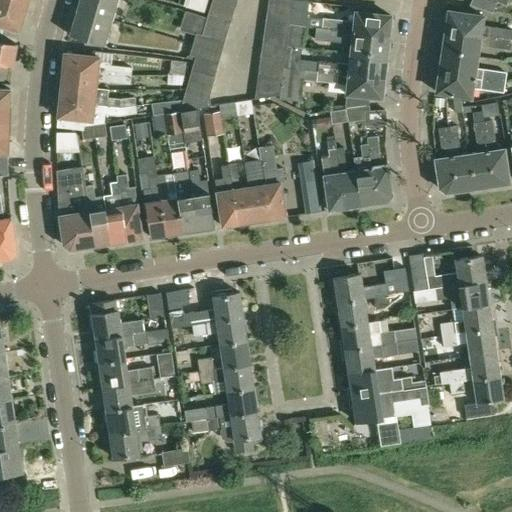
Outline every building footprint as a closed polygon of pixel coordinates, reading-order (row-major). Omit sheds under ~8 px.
[(0,0),(0,9),(22,16),(26,0),(25,0),(0,0)] [(78,0),(76,9),(111,19),(116,0),(78,0)] [(184,0),(183,6),(204,13),(207,0),(184,0)] [(236,0),(211,0),(211,1),(234,8),(236,0)] [(267,0),(266,9),(290,13),(291,11),(292,3),(292,2),(291,0),(267,0)] [(471,0),(469,5),(473,7),(492,14),(497,2),(491,0),(471,0)] [(211,1),(208,12),(231,19),(234,8),(211,1)] [(0,24),(18,30),(22,16),(0,9),(0,24)] [(104,44),(111,19),(76,9),(69,34),(104,44)] [(265,21),(289,24),(290,13),(266,9),(265,21)] [(483,16),(452,11),(448,10),(448,13),(445,14),(444,21),(446,22),(445,29),(510,40),(511,30),(481,25),(483,16)] [(201,33),(205,22),(206,17),(185,11),(179,30),(195,35),(195,31),(201,33)] [(208,12),(206,17),(205,22),(228,29),(231,19),(208,12)] [(322,28),(388,35),(389,27),(392,26),(392,20),(390,18),(390,15),(386,15),(355,12),(354,21),(323,17),(322,28)] [(288,27),(289,24),(265,21),(263,33),(287,36),(288,27)] [(205,22),(201,33),(224,40),(228,29),(205,22)] [(316,36),(321,37),(352,40),(350,51),(350,52),(386,56),(386,54),(386,52),(389,51),(390,44),(387,42),(388,35),(322,28),(317,27),(317,28),(316,36)] [(509,49),(510,40),(445,29),(444,37),(442,38),(441,45),(443,46),(442,51),(476,56),(478,44),(509,49)] [(224,40),(201,33),(195,31),(195,35),(192,43),(221,51),(224,40)] [(261,45),(285,48),(287,36),(263,33),(261,45)] [(0,62),(11,65),(15,43),(0,40),(0,62)] [(218,62),(221,51),(192,43),(189,54),(185,58),(193,60),(195,55),(218,62)] [(284,60),(285,48),(261,45),(260,57),(284,60)] [(96,55),(63,51),(62,68),(131,74),(132,67),(114,65),(115,53),(97,52),(96,55)] [(442,51),(442,53),(441,56),(439,57),(438,63),(440,65),(439,72),(503,82),(504,73),(475,68),(476,56),(442,51)] [(386,58),(386,56),(350,52),(350,54),(349,65),(318,61),(317,70),(384,78),(384,70),(387,69),(388,63),(385,61),(386,58)] [(195,55),(193,60),(192,66),(215,73),(218,62),(195,55)] [(282,72),(284,60),(260,57),(258,68),(282,72)] [(168,74),(183,75),(185,75),(186,61),(162,59),(162,73),(168,73),(168,74)] [(211,84),(215,73),(192,66),(188,77),(211,84)] [(296,68),(283,67),(278,100),(291,102),(296,68)] [(130,83),(131,74),(62,68),(60,86),(95,88),(96,79),(130,83)] [(280,84),(282,72),(258,68),(256,80),(280,84)] [(383,86),(384,78),(317,70),(311,70),(304,69),(303,80),(316,81),(347,84),(346,94),(370,96),(377,97),(381,97),(382,95),(384,93),(385,87),(383,86)] [(502,91),(503,82),(439,72),(438,80),(435,81),(434,87),(436,89),(436,92),(470,98),(471,87),(502,91)] [(181,84),(183,75),(168,74),(167,84),(181,84)] [(188,77),(185,88),(208,95),(211,84),(188,77)] [(279,96),(280,84),(256,80),(254,100),(271,97),(279,96)] [(95,88),(60,86),(58,100),(120,106),(135,105),(134,97),(120,98),(108,97),(108,90),(95,88)] [(10,88),(0,87),(0,104),(9,105),(10,88)] [(208,95),(185,88),(185,90),(183,98),(179,111),(180,110),(195,108),(210,106),(208,95)] [(444,98),(435,97),(434,106),(444,107),(444,98)] [(163,101),(163,113),(179,111),(183,98),(163,101)] [(454,112),(462,111),(461,106),(461,100),(452,99),(454,112)] [(136,112),(135,105),(120,106),(58,100),(57,116),(58,116),(57,127),(82,129),(83,130),(84,125),(92,124),(103,122),(104,112),(120,114),(136,112)] [(237,116),(253,113),(252,107),(252,106),(251,100),(235,102),(237,116)] [(233,135),(230,117),(237,116),(235,102),(219,105),(220,111),(224,133),(224,136),(233,135)] [(481,110),(482,117),(498,114),(496,102),(481,104),(482,110),(481,110)] [(0,120),(8,121),(9,105),(0,104),(0,120)] [(369,106),(346,110),(348,122),(364,120),(364,112),(370,111),(369,106)] [(198,108),(195,108),(180,110),(180,113),(181,114),(183,131),(185,142),(203,139),(198,108)] [(179,111),(163,113),(166,128),(167,134),(183,131),(181,114),(180,113),(180,110),(179,111)] [(331,124),(347,122),(345,110),(329,112),(331,124)] [(385,125),(386,121),(385,110),(381,110),(370,111),(364,112),(364,120),(365,126),(385,125)] [(478,152),(470,153),(475,188),(493,186),(483,122),(482,117),(481,110),(472,112),(478,152)] [(203,114),(206,136),(224,133),(220,111),(203,114)] [(163,113),(158,114),(153,115),(155,129),(166,128),(163,113)] [(0,136),(7,137),(8,121),(0,120),(0,136)] [(483,122),(493,186),(510,183),(509,179),(504,148),(496,149),(492,120),(483,122)] [(105,136),(103,122),(92,124),(94,137),(105,136)] [(146,122),(134,124),(136,138),(149,136),(146,122)] [(83,138),(94,137),(92,124),(84,125),(83,130),(82,129),(83,138)] [(109,126),(111,140),(127,137),(125,124),(109,126)] [(457,125),(448,126),(458,191),(475,188),(470,153),(462,154),(457,125)] [(445,192),(445,193),(458,191),(448,126),(438,128),(443,158),(435,159),(439,188),(445,192)] [(57,132),(57,152),(78,152),(75,132),(57,132)] [(366,135),(367,143),(377,203),(387,201),(392,195),(387,164),(381,165),(376,133),(366,135)] [(377,203),(367,143),(358,144),(360,156),(353,157),(355,170),(360,205),(377,203)] [(270,218),(285,215),(280,183),(284,182),(282,167),(277,168),(273,144),(259,147),(260,159),(270,218)] [(342,147),(335,148),(344,208),(360,205),(355,170),(346,171),(342,147)] [(329,210),(344,208),(335,148),(327,149),(328,156),(321,157),(329,210)] [(270,218),(260,159),(244,161),(248,186),(254,220),(270,218)] [(228,164),(238,223),(254,220),(248,186),(240,187),(236,162),(228,164)] [(215,179),(217,191),(222,225),(238,223),(228,164),(220,165),(222,178),(215,179)] [(95,244),(85,186),(82,166),(56,169),(60,215),(64,244),(69,248),(95,244)] [(141,178),(144,202),(150,236),(165,234),(156,174),(156,168),(148,170),(149,177),(141,178)] [(213,227),(208,192),(206,180),(199,181),(197,169),(189,170),(198,229),(213,227)] [(173,172),(177,197),(182,231),(198,229),(189,170),(173,172)] [(164,173),(156,174),(165,234),(182,231),(177,197),(168,198),(164,173)] [(117,176),(117,180),(127,239),(143,237),(137,203),(133,178),(127,179),(126,174),(117,176)] [(127,239),(117,180),(111,181),(113,194),(103,196),(110,242),(127,239)] [(93,185),(85,186),(95,244),(110,242),(103,196),(95,197),(93,185)] [(0,258),(9,257),(15,250),(10,217),(3,218),(0,200),(0,258)] [(427,276),(425,265),(423,253),(408,255),(410,267),(414,290),(435,287),(433,275),(427,276)] [(433,275),(435,287),(449,285),(459,283),(486,279),(482,256),(456,259),(457,272),(433,275)] [(385,282),(362,286),(361,274),(334,278),(338,302),(364,298),(374,296),(389,294),(409,291),(405,266),(394,268),(383,270),(385,282)] [(489,304),(486,279),(459,283),(449,285),(451,297),(453,309),(463,308),(489,304)] [(451,297),(449,285),(435,287),(436,299),(451,297)] [(185,325),(192,324),(243,316),(239,292),(212,296),(214,308),(183,313),(182,305),(189,304),(186,288),(165,291),(171,327),(185,325)] [(165,316),(161,292),(147,294),(150,318),(165,316)] [(389,294),(374,296),(376,308),(391,306),(389,294)] [(338,302),(341,325),(368,322),(364,298),(338,302)] [(95,339),(146,331),(145,321),(121,324),(119,311),(117,311),(115,300),(91,303),(92,315),(95,339)] [(456,333),(466,332),(493,328),(489,304),(463,308),(464,320),(454,322),(440,323),(442,335),(456,333)] [(218,332),(220,344),(246,339),(243,316),(192,324),(194,336),(218,332)] [(395,342),(394,331),(380,333),(378,320),(368,322),(341,325),(345,349),(395,342)] [(167,328),(158,329),(160,341),(168,340),(167,328)] [(493,328),(466,332),(470,355),(496,351),(493,328)] [(146,331),(95,339),(99,363),(125,359),(124,346),(148,343),(146,331)] [(457,346),(456,333),(442,335),(443,348),(457,346)] [(246,339),(220,344),(223,368),(250,364),(246,339)] [(348,373),(375,369),(373,358),(383,356),(397,354),(395,342),(345,349),(348,373)] [(448,383),(463,380),(473,379),(500,375),(496,351),(470,355),(471,367),(439,372),(440,374),(433,375),(435,384),(441,383),(441,384),(448,383)] [(0,377),(8,377),(5,353),(0,353),(0,377)] [(199,372),(214,369),(212,357),(197,360),(199,372)] [(99,363),(102,386),(153,379),(152,366),(127,369),(125,359),(99,363)] [(209,394),(226,391),(253,387),(250,364),(223,368),(214,369),(199,372),(200,383),(207,382),(209,394)] [(173,368),(158,370),(159,376),(174,374),(173,368)] [(348,373),(352,397),(413,388),(426,386),(425,380),(412,382),(411,376),(376,381),(375,369),(348,373)] [(473,379),(477,403),(464,405),(466,418),(495,414),(493,402),(503,400),(500,375),(473,379)] [(0,401),(12,400),(8,377),(0,377),(0,401)] [(102,386),(106,410),(132,406),(130,394),(155,390),(153,379),(102,386)] [(465,393),(463,380),(448,383),(450,395),(465,393)] [(429,404),(426,386),(413,388),(352,397),(355,421),(382,417),(396,415),(394,403),(419,399),(420,405),(429,404)] [(257,411),(253,387),(226,391),(228,403),(205,407),(206,419),(230,415),(257,411)] [(0,426),(15,424),(12,400),(0,401),(0,426)] [(106,410),(109,433),(160,426),(158,413),(145,415),(143,404),(132,406),(106,410)] [(260,435),(257,411),(230,415),(206,419),(191,421),(193,432),(219,428),(221,436),(227,442),(234,441),(235,451),(252,448),(250,436),(260,435)] [(0,449),(19,447),(15,424),(0,426),(0,449)] [(398,429),(400,443),(419,440),(419,439),(431,437),(429,424),(398,429)] [(162,438),(160,426),(109,433),(113,457),(140,453),(138,441),(162,438)] [(0,474),(22,471),(19,447),(0,449),(0,474)] [(164,465),(188,462),(186,447),(162,451),(164,465)]
